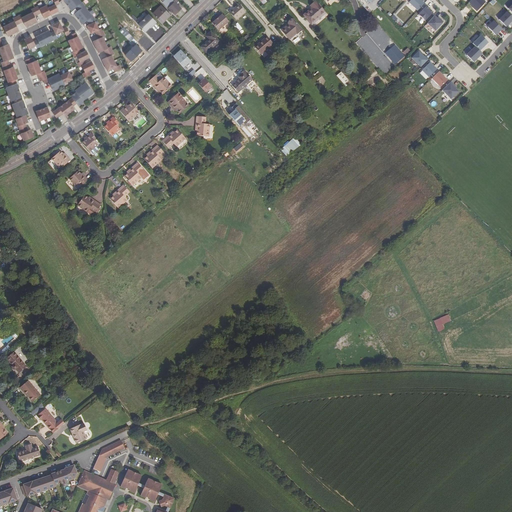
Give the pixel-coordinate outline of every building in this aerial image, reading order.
[(59,4),(57,0),(52,0),(55,5),(48,8),(47,5),(39,9),(38,6),(31,9),(32,12),(21,17),(20,14),(12,18),(14,20),(2,26),(6,35),(18,30),(15,24),(22,21),(25,26),(36,21),(34,16),(41,12),(44,18),(58,11),(56,6),(59,4)] [(114,71),(121,68),(119,64),(116,66),(111,55),(114,53),(110,46),(107,47),(102,36),(105,35),(101,28),(98,29),(95,22),(93,20),(95,19),(92,16),(84,6),(82,2),(81,2),(79,0),(62,0),(71,10),(76,6),(78,10),(73,13),(82,24),(87,20),(89,24),(86,25),(90,33),(94,31),(98,38),(92,41),(98,52),(103,49),(107,56),(101,59),(107,71),(113,68),(114,71)] [(170,10),(172,12),(175,14),(181,8),(176,4),(179,2),(176,0),(165,0),(163,2),(170,10)] [(420,0),(409,0),(408,2),(417,11),(424,3),(420,0)] [(482,0),(470,0),(469,2),(477,10),(485,2),(482,0)] [(311,10),(317,18),(324,11),(317,2),(312,6),(313,6),(311,8),(312,9),(311,10)] [(239,4),(230,12),(237,20),(246,11),(239,4)] [(467,4),(462,11),(467,14),(472,7),(467,4)] [(171,15),(161,5),(153,13),(162,23),(171,15)] [(418,14),(425,21),(433,12),(425,5),(418,14)] [(317,18),(311,10),(305,15),(312,23),(317,19),(317,18)] [(511,17),(506,12),(498,20),(506,27),(511,20),(511,17)] [(153,25),(156,22),(148,14),(137,24),(144,31),(152,24),(153,25)] [(229,22),(222,14),(219,17),(219,18),(212,24),(218,31),(229,22)] [(434,16),(427,24),(435,30),(442,22),(434,16)] [(296,31),(297,32),(298,33),(303,28),(294,18),(289,23),(290,24),(283,30),(289,37),(296,31)] [(30,35),(23,38),(28,48),(35,45),(36,47),(57,38),(56,35),(64,32),(66,36),(70,34),(67,27),(63,29),(60,22),(51,26),(54,31),(50,33),(49,30),(35,36),(37,39),(33,41),(30,35)] [(494,22),(488,28),(495,35),(501,28),(494,22)] [(134,38),(123,27),(120,31),(130,42),(134,38)] [(200,45),(206,52),(217,41),(208,31),(204,35),(207,39),(200,45)] [(75,32),(68,36),(71,40),(68,42),(72,50),(71,51),(73,55),(75,53),(78,60),(76,61),(78,65),(80,64),(85,72),(82,74),(84,77),(90,74),(89,70),(94,67),(91,61),(85,63),(83,60),(89,57),(85,50),(80,53),(78,49),(82,47),(75,32)] [(481,35),(472,43),(476,47),(479,50),(488,42),(481,35)] [(273,43),(266,36),(254,46),(260,54),(273,43)] [(2,61),(2,62),(7,60),(7,59),(13,57),(8,43),(2,45),(0,38),(0,45),(0,46),(5,60),(2,61)] [(465,55),(472,47),(469,44),(468,46),(465,43),(459,50),(465,55)] [(125,55),(131,61),(142,51),(136,45),(133,47),(132,45),(130,48),(131,49),(125,55)] [(385,53),(395,65),(405,57),(395,45),(385,53)] [(482,53),(476,47),(467,55),(473,61),(482,53)] [(179,51),(172,57),(181,69),(188,63),(179,51)] [(418,51),(411,58),(420,66),(427,59),(418,51)] [(30,57),(24,59),(30,75),(36,73),(38,81),(45,78),(42,70),(39,71),(35,60),(32,61),(30,57)] [(428,61),(420,69),(428,77),(435,69),(428,61)] [(5,86),(7,94),(18,90),(17,87),(14,79),(16,78),(12,66),(9,67),(8,63),(3,65),(4,69),(8,81),(9,85),(5,86)] [(195,72),(201,80),(207,75),(202,68),(195,72)] [(232,83),(229,86),(235,93),(250,80),(241,70),(237,74),(238,75),(236,77),(237,78),(232,83)] [(59,73),(48,79),(54,91),(66,84),(65,83),(73,79),(68,71),(61,75),(59,73)] [(438,71),(431,79),(440,87),(447,79),(438,71)] [(336,75),(343,84),(348,81),(341,72),(336,75)] [(149,83),(153,88),(155,87),(159,92),(163,96),(171,89),(163,79),(160,81),(156,77),(149,83)] [(203,81),(196,86),(204,95),(210,89),(203,81)] [(71,97),(51,112),(55,118),(62,113),(63,116),(74,108),(72,106),(75,103),(77,106),(83,102),(82,100),(93,93),(85,82),(74,90),(75,92),(69,96),(71,97)] [(449,82),(441,90),(451,100),(459,91),(449,82)] [(18,90),(7,94),(9,100),(12,99),(13,102),(10,103),(16,117),(14,118),(21,139),(31,136),(29,129),(26,130),(23,122),(26,121),(24,114),(27,113),(25,109),(21,99),(15,101),(15,100),(14,99),(20,96),(18,90)] [(19,90),(18,90),(20,96),(21,98),(15,100),(15,101),(21,99),(25,109),(27,108),(19,90)] [(175,111),(176,112),(180,116),(189,108),(182,99),(178,103),(176,100),(169,106),(174,112),(175,111)] [(248,127),(252,123),(236,104),(231,108),(235,113),(239,117),(238,119),(237,119),(232,113),(229,116),(239,127),(244,123),(248,127)] [(124,107),(119,112),(128,122),(130,120),(138,114),(131,105),(128,107),(126,109),(124,107)] [(46,106),(35,110),(38,120),(50,116),(46,106)] [(198,123),(197,130),(197,135),(208,136),(209,124),(206,123),(206,117),(196,116),(196,123),(198,123)] [(112,117),(106,122),(108,124),(106,125),(103,128),(111,137),(119,130),(115,126),(118,124),(112,117)] [(168,140),(166,138),(161,143),(167,151),(172,146),(175,149),(184,141),(177,132),(173,135),(168,140)] [(86,140),(84,141),(81,144),(88,152),(96,146),(93,142),(96,140),(90,134),(84,138),(86,140)] [(292,138),(280,149),(287,156),(299,145),(292,138)] [(156,147),(150,152),(152,153),(146,158),(142,161),(150,170),(160,162),(157,159),(162,155),(156,147)] [(63,155),(62,154),(60,150),(50,158),(57,166),(61,163),(63,165),(70,160),(65,154),(63,155)] [(136,164),(131,168),(132,170),(126,175),(122,177),(130,187),(140,179),(137,176),(142,172),(136,164)] [(80,175),(79,174),(76,171),(67,179),(74,187),(78,183),(81,185),(87,180),(81,174),(80,175)] [(121,186),(116,191),(117,192),(112,197),(108,200),(115,209),(125,201),(122,198),(127,194),(121,186)] [(92,203),(86,198),(82,196),(75,205),(86,213),(88,209),(93,213),(99,205),(93,201),(92,203)] [(437,332),(444,330),(443,324),(451,322),(449,315),(434,319),(437,332)] [(12,351),(5,358),(8,361),(8,362),(10,365),(10,366),(13,370),(14,369),(17,372),(25,366),(12,351)] [(39,394),(26,380),(18,387),(24,394),(25,393),(27,395),(27,396),(31,401),(39,394)] [(46,424),(45,425),(48,429),(55,423),(43,408),(36,414),(36,415),(35,415),(39,419),(40,418),(46,424)] [(85,439),(81,432),(85,430),(82,424),(78,425),(78,424),(68,429),(74,443),(85,439)] [(14,450),(17,459),(38,453),(35,444),(30,445),(29,442),(23,443),(24,447),(14,450)] [(125,451),(121,442),(102,451),(99,456),(105,458),(125,451)] [(51,475),(49,476),(47,477),(42,479),(35,481),(24,485),(24,486),(21,487),(25,497),(28,496),(56,487),(56,486),(74,479),(76,474),(74,466),(65,469),(65,470),(51,474),(51,475)] [(112,470),(107,481),(114,484),(119,473),(112,470)] [(96,476),(84,471),(77,487),(89,492),(87,495),(88,495),(84,504),(83,504),(79,511),(56,511),(53,511),(52,511),(103,511),(106,508),(104,508),(107,500),(109,501),(113,493),(92,484),(96,476)] [(128,473),(121,487),(126,490),(126,489),(128,489),(129,488),(130,489),(129,491),(135,494),(138,486),(139,484),(142,477),(133,473),(132,475),(128,473)] [(107,481),(96,476),(92,484),(113,493),(116,485),(114,484),(107,481)] [(144,489),(141,497),(146,499),(146,498),(148,499),(149,497),(151,498),(149,501),(155,503),(158,496),(159,493),(162,486),(154,482),(152,484),(148,482),(145,487),(144,489)] [(13,489),(2,493),(0,493),(0,506),(17,501),(13,489)] [(174,500),(165,496),(164,498),(163,501),(161,502),(164,507),(165,507),(168,508),(170,509),(174,500)] [(125,503),(117,506),(119,511),(121,511),(127,510),(125,503)]
